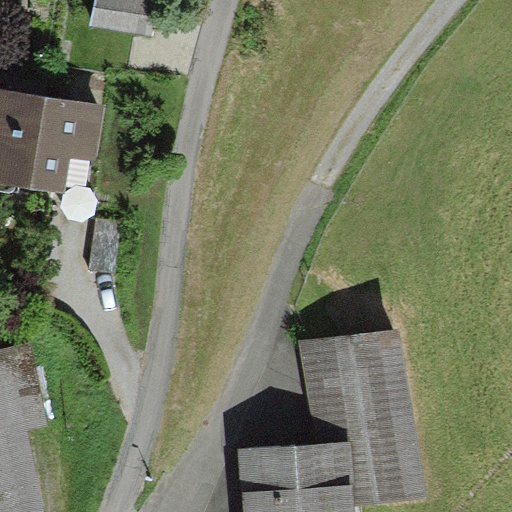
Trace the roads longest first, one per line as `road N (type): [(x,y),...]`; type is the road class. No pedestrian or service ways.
road 1 (track): [(442,0),(335,132),(281,228),(166,511)]
road 2 (residential): [(118,511),(154,368),(224,0)]
